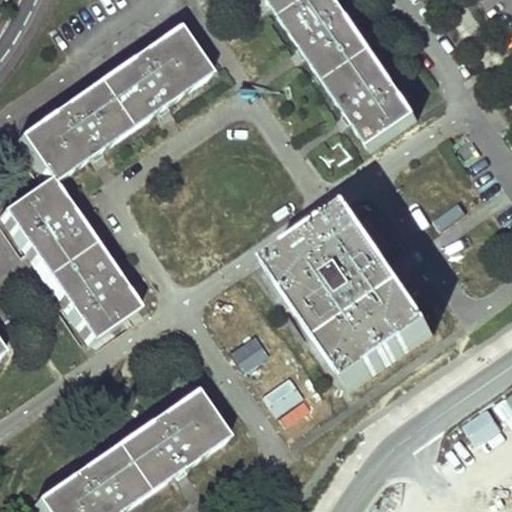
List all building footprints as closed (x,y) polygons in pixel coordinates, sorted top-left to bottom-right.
[(269,0),(369,145),(418,111),(413,104),(340,0),(269,0)] [(51,183),(209,74),(175,26),(17,134),(47,178),(51,183)] [(1,210),(89,339),(136,307),(51,183),(47,178),(1,210)] [(350,208),(268,263),(349,384),(431,328),(394,273),(350,208)] [(0,319),(9,313),(0,299),(0,319)] [(36,497),(45,511),(112,511),(224,435),(193,390),(36,497)]
